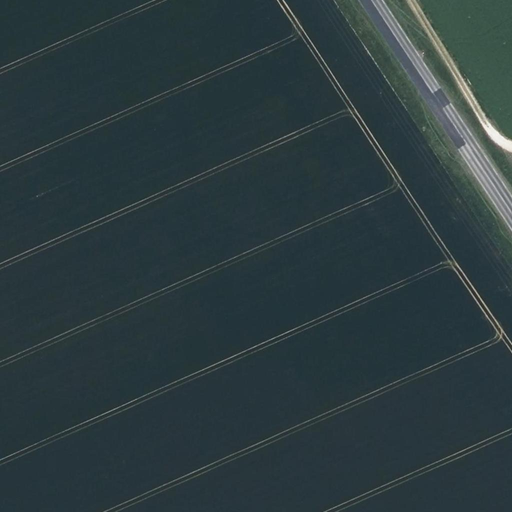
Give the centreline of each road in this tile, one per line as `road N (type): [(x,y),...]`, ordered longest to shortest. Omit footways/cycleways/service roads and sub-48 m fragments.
road 1 (primary): [(511,212),(372,0)]
road 2 (track): [(511,146),(475,113),(412,0)]
